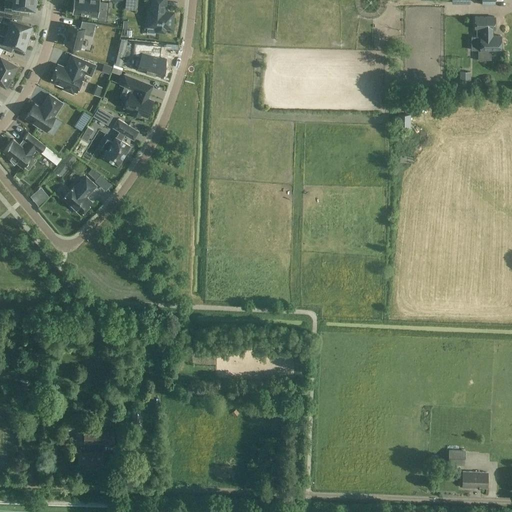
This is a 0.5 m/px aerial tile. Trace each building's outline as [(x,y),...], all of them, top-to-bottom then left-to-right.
[(4,0),(4,11),(6,11),(22,15),(22,14),(19,14),(19,8),(34,9),(34,5),(36,5),(36,0),(13,0),(14,0),(11,0),(4,0)] [(73,0),(72,13),(98,16),(99,8),(108,9),(109,1),(100,1),(99,0),(73,0)] [(148,10),(147,26),(157,27),(157,31),(164,32),(165,28),(171,29),(173,13),(164,12),(165,0),(151,0),(150,10),(148,10)] [(146,6),(114,8),(115,17),(126,16),(127,20),(147,19),(146,6)] [(9,25),(7,31),(28,37),(32,25),(18,21),(20,14),(22,15),(6,11),(2,23),(9,25)] [(494,17),(475,17),(475,29),(482,29),(482,36),(480,36),(480,51),(500,51),(500,46),(502,46),(502,40),(500,40),(500,36),(492,36),(492,29),(494,29),(494,17)] [(66,38),(64,45),(80,49),(84,34),(92,36),(95,23),(82,21),(80,27),(69,24),(68,31),(67,31),(66,38)] [(28,37),(7,31),(5,37),(0,34),(0,47),(11,52),(9,51),(11,45),(24,49),(28,37)] [(154,74),(160,76),(165,59),(149,54),(150,44),(151,45),(151,44),(133,42),(132,54),(140,56),(137,69),(145,71),(144,73),(153,76),(154,74)] [(0,68),(12,75),(14,71),(17,71),(20,66),(0,55),(0,68)] [(72,55),(71,56),(66,68),(58,65),(57,67),(55,68),(54,71),(54,73),(51,81),(64,87),(65,90),(71,92),(74,91),(76,92),(85,73),(91,75),(95,65),(72,55)] [(12,75),(0,68),(0,82),(8,87),(11,82),(10,79),(12,75)] [(153,100),(147,98),(152,86),(124,74),(120,84),(132,88),(124,107),(132,110),(131,112),(140,115),(141,114),(146,116),(153,100)] [(55,117),(53,116),(62,103),(49,94),(43,104),(44,105),(42,109),(35,104),(26,117),(46,130),(55,117)] [(76,123),(82,127),(90,115),(84,110),(76,123)] [(125,134),(133,139),(138,131),(118,119),(113,127),(120,131),(116,138),(116,137),(104,157),(118,165),(130,146),(121,140),(125,134)] [(82,131),(90,137),(96,130),(87,124),(82,131)] [(36,149),(40,152),(46,146),(28,132),(23,138),(27,142),(23,147),(13,139),(3,152),(9,157),(8,158),(14,165),(16,162),(22,167),(33,154),(32,154),(36,149)] [(68,150),(61,169),(66,171),(68,166),(73,167),(78,154),(68,150)] [(90,170),(97,176),(100,173),(93,166),(90,170)] [(74,186),(63,198),(70,204),(70,206),(74,209),(76,209),(81,214),(91,202),(85,196),(87,193),(88,194),(96,185),(86,176),(75,187),(74,186)] [(284,405),(284,420),(292,420),(293,406),(284,405)] [(133,408),(132,428),(142,429),(143,409),(133,408)] [(95,419),(114,419),(114,410),(95,409),(95,419)] [(87,442),(87,452),(78,452),(78,469),(102,470),(102,453),(100,453),(100,443),(113,443),(114,432),(84,431),(84,442),(87,442)] [(448,465),(464,465),(465,450),(448,450),(448,465)] [(487,488),(487,472),(463,471),(462,487),(487,488)]
